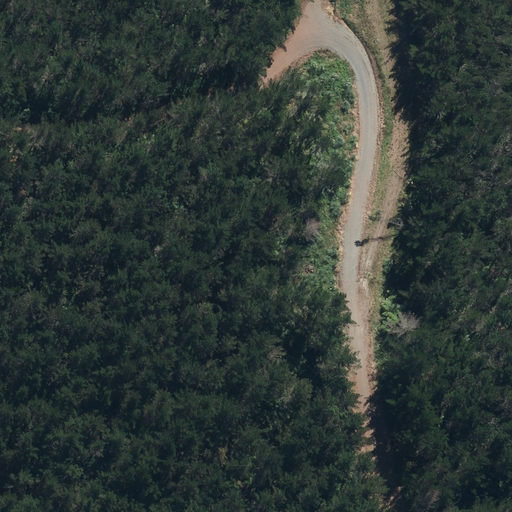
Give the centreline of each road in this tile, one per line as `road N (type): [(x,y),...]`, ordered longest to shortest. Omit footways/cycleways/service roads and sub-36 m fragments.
road 1 (track): [(390,511),(365,375),(364,320),(402,117),(394,33),(381,0)]
road 2 (track): [(322,0),(269,69),(239,87),(179,107),(0,124)]
